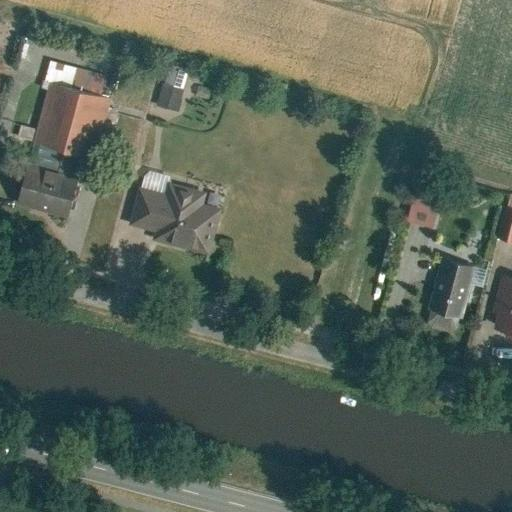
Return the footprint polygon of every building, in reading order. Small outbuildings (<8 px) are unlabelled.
[(107,72),(81,65),(76,86),(102,92),(107,72)] [(191,71),(172,66),(168,81),(187,85),(191,71)] [(76,86),(54,80),(39,137),(100,153),(115,96),(102,92),(76,86)] [(168,81),(166,80),(160,103),(182,108),(187,85),(168,81)] [(451,169),(427,163),(414,216),(439,222),(451,169)] [(82,176),(33,164),(24,201),(72,213),(82,176)] [(168,190),(143,184),(133,220),(169,229),(167,238),(213,250),(225,205),(206,200),(209,189),(170,180),(168,190)] [(511,204),(508,203),(500,233),(511,236),(511,204)] [(480,263),(445,255),(432,306),(467,314),(480,263)] [(511,271),(507,270),(492,321),(511,326),(511,271)]
